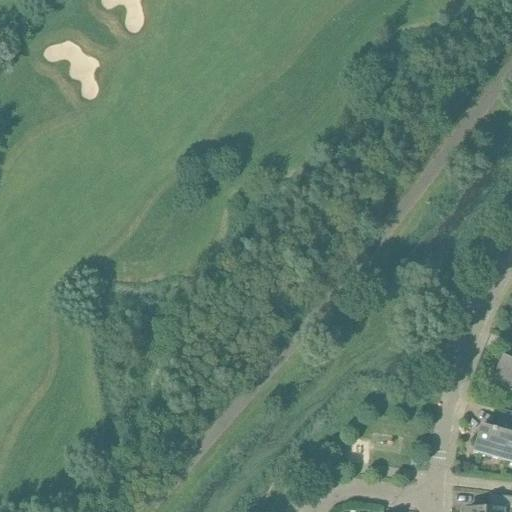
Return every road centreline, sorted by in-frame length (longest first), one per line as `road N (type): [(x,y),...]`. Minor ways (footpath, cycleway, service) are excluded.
road 1 (residential): [(434,500),(465,348),(511,256)]
road 2 (residential): [(313,511),(331,491),(434,500)]
